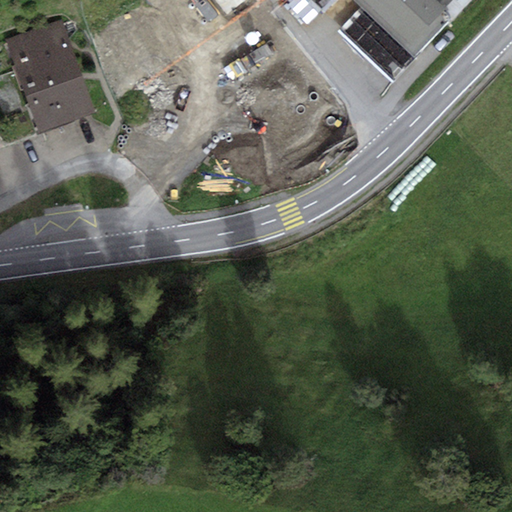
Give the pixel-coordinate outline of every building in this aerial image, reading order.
[(212,0),(224,16),(243,0),(212,0)] [(305,33),(339,0),(314,0),(308,6),(302,0),(287,14),(305,33)] [(450,0),(352,0),(361,8),(414,57),(451,17),(442,9),(450,0)] [(391,81),(414,57),(361,8),(338,32),(391,81)] [(63,21),(5,42),(38,132),(96,111),(63,21)]
